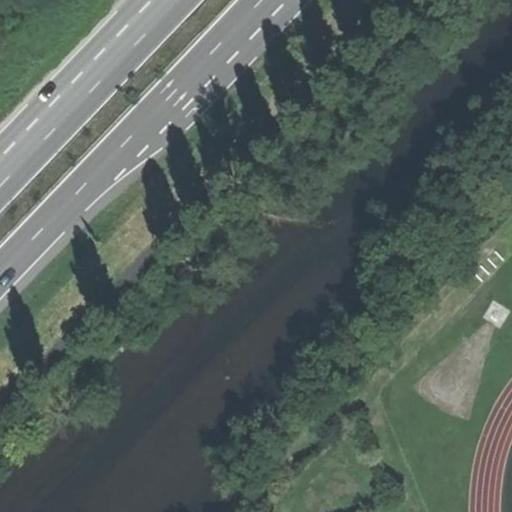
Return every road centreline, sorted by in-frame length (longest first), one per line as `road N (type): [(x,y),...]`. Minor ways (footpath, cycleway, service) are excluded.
road 1 (primary): [(0,273),(263,0)]
road 2 (primary): [(167,0),(0,176)]
